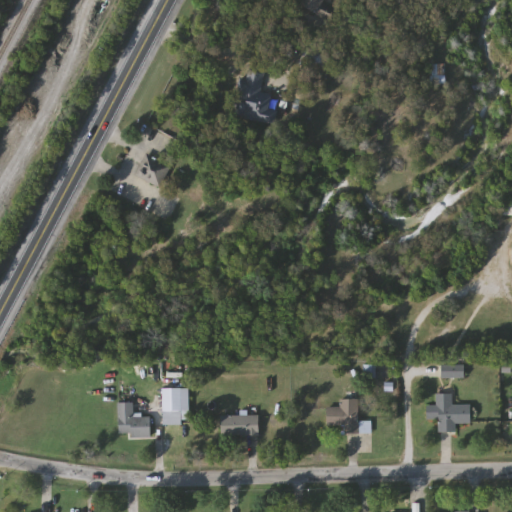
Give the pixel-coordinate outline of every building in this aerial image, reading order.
[(327,0),(323,10),(334,15),(332,20),(300,7),(302,0),(327,0)] [(330,59),(321,76),(299,64),(308,47),(330,59)] [(447,64),(447,84),(432,84),(432,64),(447,64)] [(266,74),(262,91),(275,94),(268,121),(235,112),(245,68),(266,74)] [(171,164),(162,187),(137,177),(146,154),(171,164)] [(511,215),(502,215),(502,198),(511,198),(511,215)] [(163,388),(182,388),(182,425),(163,425),(163,388)] [(458,433),(439,433),(439,420),(427,420),(427,405),(437,405),(437,394),(453,394),(453,405),(471,405),(472,423),(458,423),(458,433)] [(341,400),(360,400),(360,434),(346,434),(345,426),(328,426),(328,407),(341,407),(341,400)] [(119,403),(134,403),(135,416),(152,416),(152,438),(119,438),(119,403)] [(223,415),(260,415),(260,436),(223,436),(223,415)]
